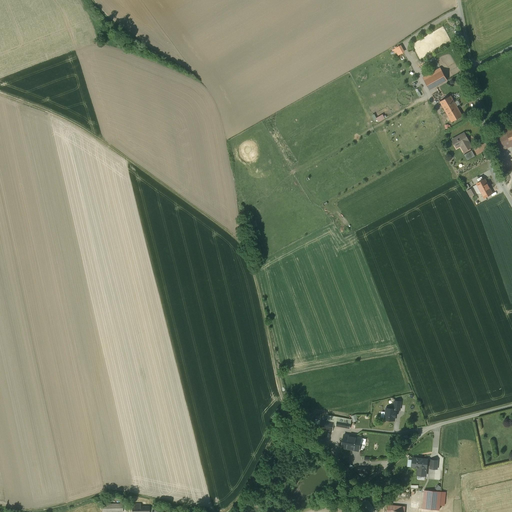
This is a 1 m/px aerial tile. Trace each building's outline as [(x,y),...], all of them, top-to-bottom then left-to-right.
[(405,52),(401,45),(392,50),(394,54),(396,53),(398,56),(405,52)] [(440,68),(423,78),(430,90),(447,80),(440,68)] [(463,116),(451,96),(440,102),(452,122),(463,116)] [(378,122),(385,119),(383,114),(375,117),(373,114),(372,115),(374,120),(376,119),(378,122)] [(511,127),(506,130),(505,128),(493,132),(500,151),(511,146),(511,127)] [(464,133),(452,140),(455,147),(460,144),(465,152),(472,148),(468,141),(469,141),(468,139),(467,140),(465,137),(466,137),(464,133)] [(472,151),(464,155),(467,161),(475,156),(472,151)] [(485,180),(477,184),(484,198),(492,193),(489,189),(490,189),(485,180)] [(394,409),(386,408),(385,419),(395,420),(395,417),(396,417),(396,413),(395,413),(396,409),(394,409)] [(348,419),(328,415),(327,421),(334,422),(334,425),(336,426),(337,421),(347,423),(348,419)] [(284,425),(288,421),(284,417),(280,420),(284,425)] [(327,421),(321,420),(319,429),(333,431),(334,425),(334,422),(327,421)] [(361,438),(344,434),(342,448),(359,451),(361,438)] [(422,458),(417,458),(413,458),(413,459),(412,460),(412,463),(413,464),(412,467),(418,468),(418,470),(418,471),(417,475),(426,476),(427,468),(428,459),(422,459),(422,458)] [(441,492),(425,490),(423,509),(439,510),(441,492)] [(369,511),(374,508),(368,500),(359,507),(362,511),(369,511)]
